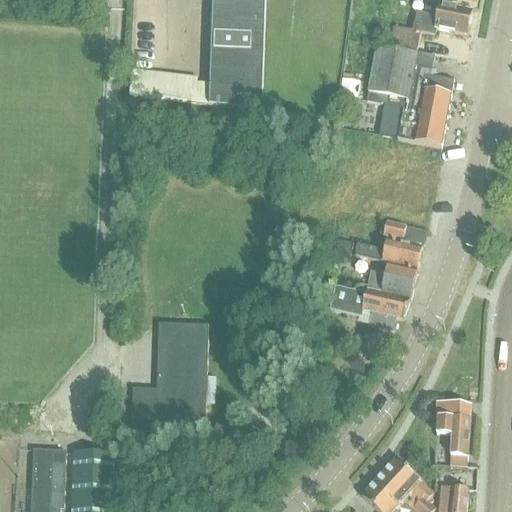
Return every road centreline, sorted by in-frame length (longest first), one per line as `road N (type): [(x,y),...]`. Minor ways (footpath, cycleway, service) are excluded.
road 1 (tertiary): [(287,511),(353,442),(432,317),(464,231),(485,115)]
road 2 (tertiary): [(494,511),(511,306)]
